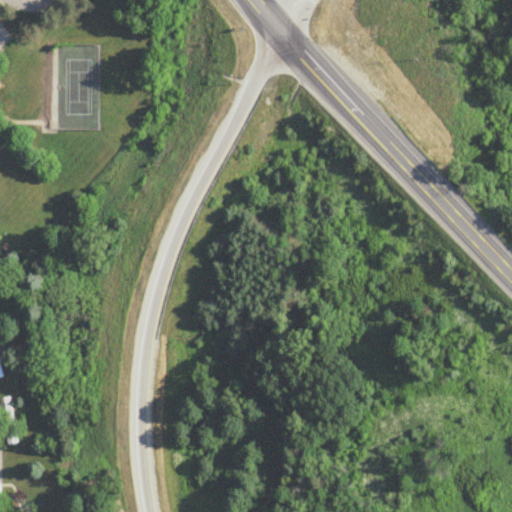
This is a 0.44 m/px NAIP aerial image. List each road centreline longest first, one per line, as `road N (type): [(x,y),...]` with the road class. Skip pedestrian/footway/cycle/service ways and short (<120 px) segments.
road 1 (motorway): [(282,35),(188,213),(159,293),(141,414),(150,511)]
road 2 (secondary): [(282,35),(511,274)]
